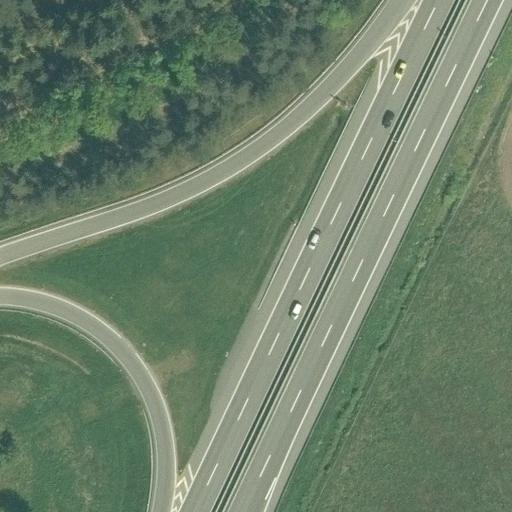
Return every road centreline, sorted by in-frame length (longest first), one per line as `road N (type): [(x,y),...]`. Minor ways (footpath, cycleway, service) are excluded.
road 1 (motorway): [(243,511),(489,0)]
road 2 (motorway): [(437,0),(194,511)]
road 3 (motorway): [(401,0),(338,77),(221,175),(0,258)]
road 4 (motorway): [(0,299),(44,303),(80,319),(131,359),(160,421),(167,475),(160,511)]
